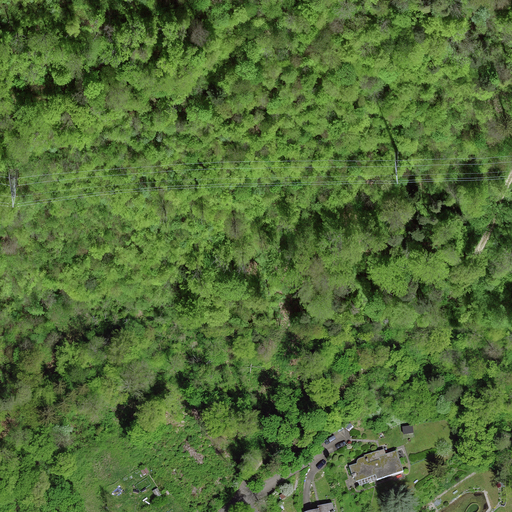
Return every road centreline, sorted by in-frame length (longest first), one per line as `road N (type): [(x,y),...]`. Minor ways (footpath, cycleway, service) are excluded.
road 1 (track): [(227,511),(465,275),(506,178)]
road 2 (track): [(214,0),(227,49),(204,86),(146,96),(83,133),(0,159)]
road 3 (residential): [(237,511),(384,419)]
